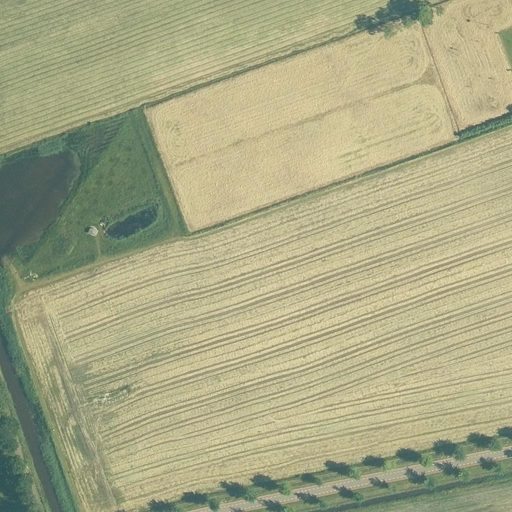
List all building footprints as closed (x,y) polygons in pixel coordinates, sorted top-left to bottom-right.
[(427,39),(488,23),(485,12),(439,25),(439,27),(425,31),(427,39)] [(388,44),(390,51),(405,47),(403,39),(388,44)] [(337,60),(341,70),(350,66),(346,56),(337,60)] [(511,72),(409,105),(423,151),(430,148),(427,138),(511,111),(511,103),(511,102),(511,72)] [(365,109),(390,101),(381,77),(357,85),(365,109)]
